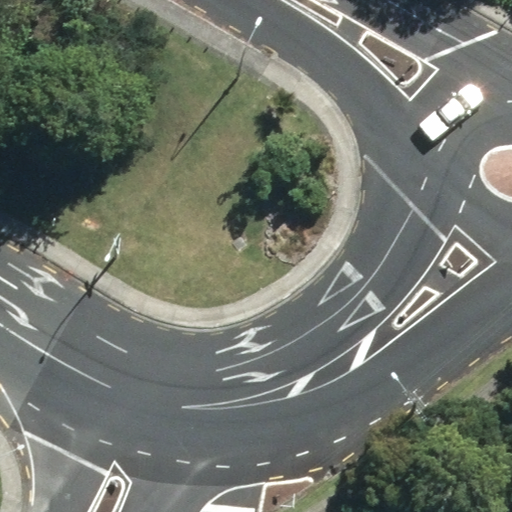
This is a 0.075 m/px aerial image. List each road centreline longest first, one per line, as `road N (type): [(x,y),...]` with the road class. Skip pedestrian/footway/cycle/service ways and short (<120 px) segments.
road 1 (secondary): [(445,151),(323,52),(239,0)]
road 2 (secondary): [(155,411),(223,413),(284,398),(331,380),(366,352)]
road 3 (secondary): [(347,0),(511,94)]
road 4 (secondary): [(366,352),(441,182)]
road 5 (secondary): [(0,328),(155,411)]
road 6 (secondary): [(511,268),(366,352)]
